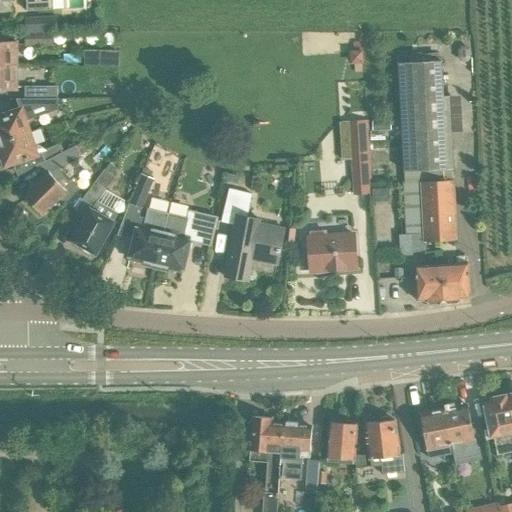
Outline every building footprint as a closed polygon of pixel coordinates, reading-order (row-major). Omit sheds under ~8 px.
[(6,0),(26,0),(27,9),(54,7),(53,0),(0,0),(0,8),(7,8),(6,0)] [(26,32),(58,30),(57,15),(25,17),(26,32)] [(95,27),(94,15),(86,15),(86,28),(95,27)] [(54,45),(54,31),(25,32),(25,45),(54,45)] [(0,65),(18,65),(18,41),(0,40),(0,65)] [(353,51),(350,51),(350,64),(354,64),(355,72),(362,72),(361,63),(363,63),(362,51),(360,51),(360,42),(353,42),(353,51)] [(460,46),(456,49),(457,59),(460,62),(466,61),(469,58),(468,49),(465,46),(460,46)] [(102,52),(102,66),(118,66),(118,53),(102,52)] [(458,239),(455,179),(445,180),(443,169),(454,168),(452,131),(450,95),(445,95),(443,60),(397,62),(403,171),(406,234),(412,233),(413,251),(426,250),(426,241),(458,239)] [(18,65),(0,65),(0,89),(18,90),(18,65)] [(25,98),(58,98),(58,86),(25,85),(25,98)] [(0,114),(0,140),(32,130),(28,119),(60,108),(60,98),(16,99),(20,108),(0,114)] [(391,120),(372,120),(373,130),(391,129),(391,120)] [(40,153),(32,130),(0,140),(0,153),(4,166),(13,163),(40,153)] [(43,152),(47,160),(64,151),(60,143),(60,142),(42,151),(43,152)] [(370,142),(351,143),(352,168),(353,178),(354,195),(370,194),(368,167),(372,167),(370,142)] [(64,151),(47,160),(45,161),(37,165),(47,176),(26,197),(43,215),(50,209),(55,214),(80,188),(61,168),(81,157),(75,145),(64,151)] [(73,240),(95,253),(119,212),(98,200),(115,176),(105,169),(81,200),(92,207),(73,240)] [(156,265),(169,212),(147,207),(144,216),(138,215),(141,208),(142,209),(154,178),(141,173),(128,203),(129,204),(122,222),(136,225),(129,256),(144,259),(143,262),(156,265)] [(253,260),(279,264),(286,227),(261,222),(262,218),(248,215),(253,193),(229,188),(221,221),(234,224),(224,276),(248,281),(253,260)] [(191,240),(211,245),(218,216),(188,209),(186,217),(169,212),(156,265),(169,268),(169,265),(184,268),(191,240)] [(357,268),(355,232),(327,233),(327,229),(309,231),(310,235),(307,235),(309,271),(357,268)] [(412,233),(399,234),(400,256),(413,255),(412,233)] [(466,263),(442,264),(443,298),(447,302),(456,301),(460,297),(460,296),(468,296),(466,263)] [(443,298),(442,264),(417,265),(418,298),(425,298),(425,299),(430,303),(439,302),(442,298),(443,298)] [(395,276),(403,276),(402,268),(394,268),(395,276)] [(497,454),(511,450),(511,416),(507,393),(490,396),(490,400),(482,402),(487,426),(495,424),(496,430),(493,431),(497,454)] [(467,405),(443,409),(450,446),(452,454),(453,453),(455,464),(482,458),(480,447),(477,448),(475,441),(467,405)] [(429,458),(452,454),(450,446),(443,409),(419,414),(426,450),(427,450),(429,458)] [(251,418),(248,422),(250,427),(251,427),(249,450),(250,450),(249,460),(267,462),(262,511),(275,511),(278,478),(283,422),(273,421),(273,417),(252,415),(252,418),(251,418)] [(394,418),(391,419),(388,415),(380,416),(378,420),(365,422),(369,459),(370,459),(371,466),(382,465),(383,474),(405,471),(402,454),(399,455),(394,418)] [(344,419),(340,422),(331,421),(327,462),(353,464),(353,460),(355,460),(358,424),(353,424),(350,420),(344,419)] [(286,422),(283,422),(278,479),(301,480),(304,457),(310,457),(312,425),(298,423),(298,421),(286,420),(286,422)] [(305,492),(316,493),(318,483),(319,471),(320,461),(308,460),(305,492)] [(319,471),(318,483),(326,484),(327,471),(319,471)] [(500,511),(511,511),(511,502),(499,506),(500,511)] [(497,511),(496,503),(481,507),(481,511),(497,511)]
